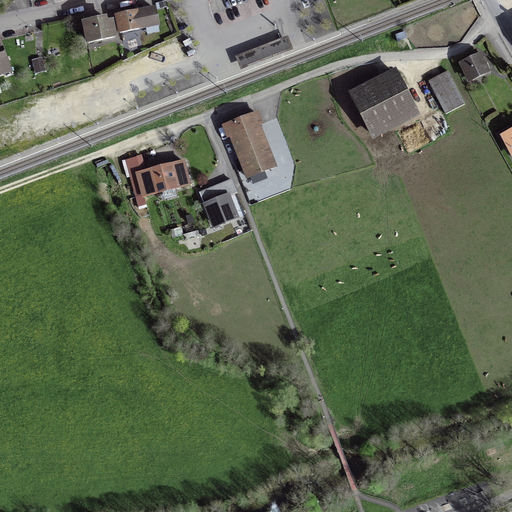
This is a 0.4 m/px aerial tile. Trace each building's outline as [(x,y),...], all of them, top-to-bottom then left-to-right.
[(155,5),(156,9),(157,12),(167,10),(166,3),(155,5)] [(154,8),(142,11),(141,6),(135,7),(136,12),(116,16),(120,33),(146,27),(146,26),(158,23),(154,8)] [(84,23),(88,43),(114,37),(111,23),(105,24),(104,19),(84,23)] [(287,36),(235,57),(240,71),(293,50),(287,36)] [(0,74),(12,70),(7,55),(5,56),(2,48),(4,48),(2,43),(0,43),(0,74)] [(462,64),(470,81),(488,72),(484,64),(487,63),(484,57),(481,58),(480,55),(462,64)] [(45,70),(42,61),(33,64),(36,73),(45,70)] [(447,71),(428,81),(446,114),(465,104),(447,71)] [(353,98),(371,134),(416,111),(397,75),(353,98)] [(248,178),(275,167),(258,125),(261,124),(257,114),(224,126),(228,137),(231,136),(248,178)] [(511,146),(511,148),(511,126),(497,134),(505,149),(511,146)] [(146,206),(144,197),(137,174),(145,172),(141,156),(127,161),(131,176),(129,176),(139,208),(146,206)] [(183,161),(145,172),(137,174),(144,197),(163,192),(166,199),(176,196),(174,189),(190,184),(183,161)] [(219,219),(221,224),(238,217),(225,186),(217,189),(218,192),(210,196),(212,202),(204,205),(211,223),(219,219)] [(179,228),(169,231),(172,240),(182,237),(179,228)]
